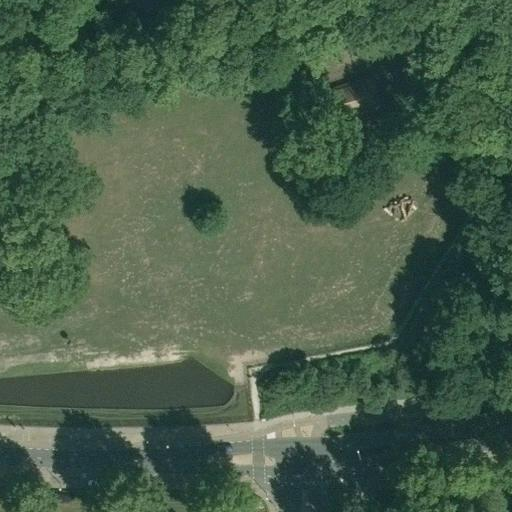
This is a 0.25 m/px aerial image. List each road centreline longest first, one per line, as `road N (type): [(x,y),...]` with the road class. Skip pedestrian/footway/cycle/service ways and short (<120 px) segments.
road 1 (residential): [(0,101),(314,0)]
road 2 (tertiary): [(511,415),(308,445)]
road 3 (tertiary): [(331,467),(511,438)]
road 4 (unclassified): [(0,454),(156,461)]
road 5 (unclassified): [(156,461),(285,470)]
road 6 (unclassified): [(281,447),(156,461)]
road 7 (track): [(471,0),(511,113)]
